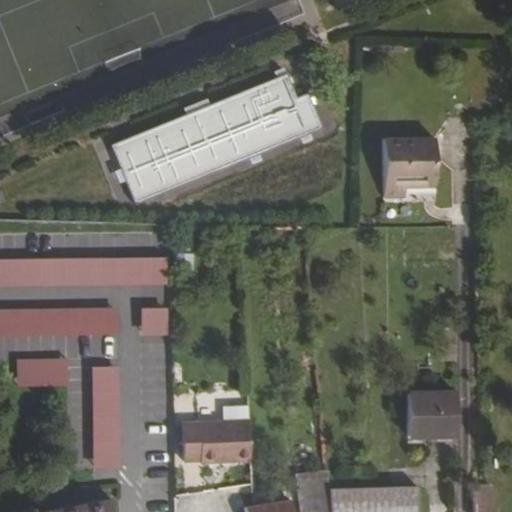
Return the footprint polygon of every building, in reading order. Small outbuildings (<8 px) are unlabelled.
[(429,188),(429,136),(377,136),(377,194),(398,193),(398,186),(406,186),(406,188),(429,188)] [(0,285),(168,284),(167,256),(0,257),(0,285)] [(118,305),(0,307),(0,335),(118,333),(118,305)] [(141,335),(169,334),(168,306),(141,307),(141,335)] [(68,386),(68,358),(16,357),(15,385),(68,386)] [(92,366),(94,467),(122,467),(120,366),(92,366)] [(455,392),(406,392),(406,435),(454,434),(455,392)] [(197,462),(247,462),(247,422),(179,423),(180,460),(197,460),(197,462)] [(479,479),(474,479),(474,511),(488,511),(489,511),(487,477),(479,479)] [(386,484),(366,486),(367,511),(414,511),(413,482),(386,484)] [(367,511),(366,486),(326,490),(327,511),(367,511)] [(248,504),(240,505),(240,511),(287,511),(285,498),(248,504)] [(110,511),(110,499),(38,511),(110,511)]
